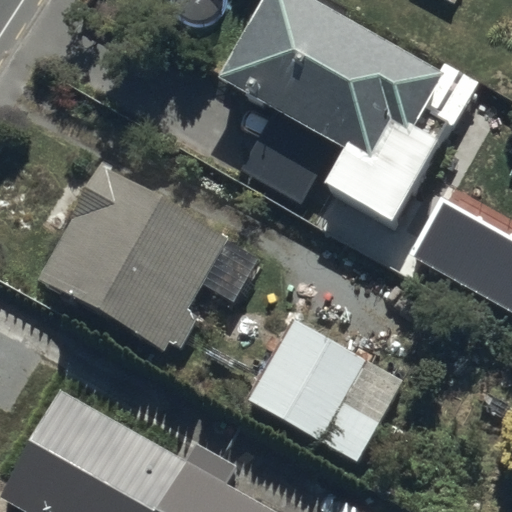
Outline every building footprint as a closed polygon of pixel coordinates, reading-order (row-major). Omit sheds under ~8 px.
[(246,178),(310,213),(333,171),(346,179),(323,220),(398,261),(445,175),(439,172),(479,97),(441,77),(431,96),(276,12),(221,111),(268,137),(246,178)] [(233,318),(259,274),(103,184),(38,296),(168,371),(172,363),(178,367),(197,333),(186,326),(201,300),(233,318)] [(415,287),(511,339),(511,264),(446,230),(415,287)] [(403,401),(293,338),(247,417),(357,481),(403,401)] [(245,511),(226,501),(237,481),(196,459),(184,480),(61,411),(3,511),(245,511)]
